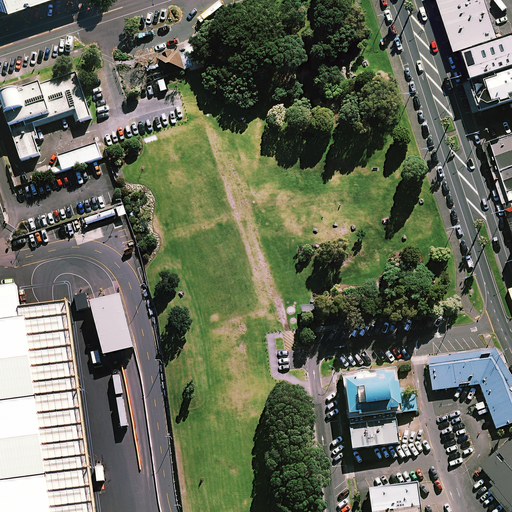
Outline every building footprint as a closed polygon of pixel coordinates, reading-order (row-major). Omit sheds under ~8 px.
[(0,0),(0,10),(31,0),(0,0)] [(439,0),(457,54),(464,52),(447,0),(439,0)] [(447,0),(464,52),(466,52),(501,40),(487,0),(447,0)] [(511,36),(501,40),(466,52),(476,83),(481,82),(501,76),(511,72),(511,36)] [(158,57),(163,78),(186,70),(180,50),(158,57)] [(476,83),(466,52),(464,52),(457,54),(468,86),(474,84),(476,83)] [(144,65),(126,70),(129,83),(148,77),(144,65)] [(476,83),(474,84),(484,113),(506,106),(511,104),(511,72),(501,76),(481,82),(476,83)] [(79,73),(5,101),(24,162),(42,156),(33,127),(79,111),(82,123),(94,119),(79,73)] [(484,113),(474,84),(468,86),(467,86),(476,116),(484,113)] [(511,136),(494,143),(504,171),(511,168),(511,136)] [(98,137),(59,150),(64,165),(103,153),(98,137)] [(511,193),(504,171),(494,143),(486,145),(506,206),(511,203),(511,193)] [(0,511),(96,511),(69,299),(20,305),(17,283),(0,285),(0,511)] [(118,290),(92,296),(107,351),(133,344),(118,290)] [(313,304),(301,305),(302,324),(313,323),(313,313),(313,304)] [(432,359),(433,366),(497,358),(511,385),(511,370),(500,350),(432,359)] [(511,385),(497,358),(433,366),(436,391),(480,386),(482,385),(486,395),(500,430),(511,425),(511,385)] [(400,407),(395,372),(345,379),(350,414),(400,407)] [(397,411),(351,418),(355,446),(401,439),(397,411)] [(511,502),(511,441),(482,467),(497,486),(511,502)] [(422,511),(418,480),(367,487),(370,511),(422,511)]
